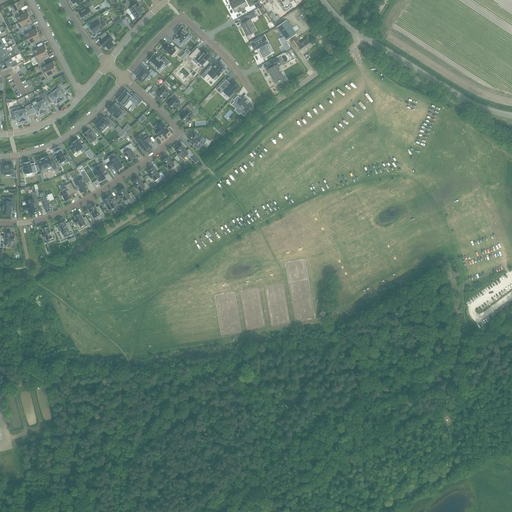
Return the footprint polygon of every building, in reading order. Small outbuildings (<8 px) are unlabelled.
[(12,12),(13,15),(19,12),(18,10),(25,6),(21,0),(15,3),(15,4),(11,6),(13,12),(12,12)] [(244,0),(237,0),(231,4),(235,12),(241,9),(241,10),(244,9),(244,7),(247,5),(244,0)] [(277,0),(278,1),(279,0),(282,0),(286,4),(284,6),(286,9),(291,6),(289,3),(292,0),(277,0)] [(92,5),(90,2),(84,6),(86,9),(85,9),(81,11),(82,12),(79,14),(81,17),(83,20),(83,21),(93,14),(89,7),(92,5)] [(133,6),(131,3),(125,7),(127,10),(129,8),(132,13),(141,8),(138,3),(137,2),(133,6)] [(144,13),(141,8),(132,13),(135,18),(138,17),(139,18),(142,15),(141,15),(144,13)] [(20,15),(19,12),(13,15),(15,18),(16,18),(19,22),(30,17),(27,12),(20,15)] [(93,31),(94,34),(103,28),(99,21),(101,20),(98,16),(91,21),(94,25),(89,28),(92,32),(93,31)] [(248,16),(241,19),(243,23),(241,24),(242,25),(242,26),(242,25),(243,27),(247,35),(253,32),(256,31),(254,27),(250,20),(250,19),(248,16)] [(30,17),(19,22),(19,23),(20,22),(22,28),(20,29),(22,32),(28,29),(26,26),(32,23),(29,17),(30,17)] [(287,20),(277,27),(287,41),(296,34),(287,20)] [(176,38),(173,41),(180,47),(184,43),(182,41),(189,33),(185,30),(186,29),(182,26),(179,30),(176,33),(178,34),(175,37),(176,38)] [(29,32),(28,29),(22,32),(23,35),(25,34),(27,39),(38,33),(36,28),(29,32)] [(39,33),(38,33),(27,39),(28,39),(31,44),(29,46),(30,49),(36,46),(35,43),(41,40),(38,34),(39,33)] [(102,39),(99,42),(104,48),(106,46),(108,49),(114,45),(111,42),(113,40),(108,34),(107,35),(105,33),(100,37),(102,39)] [(265,36),(251,44),(255,50),(257,49),(256,49),(258,48),(258,49),(259,48),(264,57),(265,56),(264,54),(268,52),(264,45),(268,43),(267,40),(266,39),(265,36)] [(296,39),(291,42),(296,50),(299,48),(302,53),(312,46),(308,39),(300,44),(296,39)] [(165,44),(162,47),(171,55),(174,52),(176,54),(180,50),(176,46),(174,48),(167,42),(165,44)] [(38,48),(36,46),(30,49),(32,52),(33,51),(36,55),(34,56),(47,50),(44,45),(38,48)] [(0,57),(9,54),(6,49),(0,51),(0,57)] [(197,49),(190,56),(193,59),(194,57),(202,65),(207,60),(206,59),(210,54),(204,49),(201,53),(197,49)] [(47,50),(34,56),(39,65),(45,62),(43,59),(49,56),(46,50),(47,50)] [(11,58),(9,54),(0,57),(0,60),(0,61),(1,63),(11,58)] [(154,55),(149,61),(157,69),(163,64),(166,67),(170,62),(164,56),(161,60),(157,57),(154,55)] [(14,63),(11,58),(1,63),(4,68),(11,65),(12,68),(18,65),(16,62),(14,63)] [(46,65),(45,62),(39,65),(40,68),(42,73),(56,66),(53,61),(46,65)] [(211,65),(201,76),(204,79),(208,74),(213,78),(216,74),(218,76),(221,73),(222,73),(223,73),(222,72),(225,69),(222,66),(223,66),(222,65),(222,66),(221,65),(222,65),(221,64),(221,65),(218,62),(216,65),(215,65),(214,67),(214,66),(213,67),(214,67),(213,68),(211,65)] [(275,62),(265,68),(268,73),(270,72),(271,74),(271,75),(272,78),(273,78),(275,82),(279,81),(281,80),(280,80),(284,78),(275,62)] [(56,67),(56,66),(42,73),(42,74),(43,73),(46,79),(42,81),(44,84),(53,79),(52,76),(58,73),(55,67),(56,67)] [(139,73),(136,77),(142,82),(150,73),(153,76),(156,73),(151,69),(149,72),(144,68),(141,71),(139,73)] [(169,86),(164,81),(159,87),(162,89),(157,95),(159,97),(158,97),(162,101),(168,94),(167,94),(170,91),(166,88),(169,86)] [(225,81),(220,86),(224,90),(223,91),(230,97),(239,87),(233,81),(229,85),(225,81)] [(54,92),(61,100),(65,97),(63,94),(66,92),(60,84),(56,87),(58,89),(54,92)] [(190,86),(184,92),(187,95),(192,89),(190,86)] [(120,102),(123,105),(124,104),(123,104),(125,100),(128,102),(130,99),(134,102),(135,100),(139,103),(142,100),(135,94),(132,97),(131,96),(131,95),(127,92),(125,90),(125,91),(124,90),(122,93),(123,93),(120,96),(118,100),(120,102)] [(54,102),(56,104),(61,100),(54,92),(50,95),(46,91),(43,93),(51,104),(54,102)] [(202,91),(194,100),(199,104),(207,95),(202,91)] [(174,111),(174,110),(179,105),(178,104),(180,102),(177,99),(179,96),(175,92),(170,97),(173,99),(167,105),(174,111)] [(37,101),(43,112),(48,110),(47,107),(51,104),(43,93),(40,95),(41,98),(37,101)] [(234,101),(231,104),(236,108),(239,105),(243,109),(240,113),(243,116),(250,108),(249,107),(251,105),(248,102),(249,101),(247,99),(246,100),(243,97),(241,99),(237,95),(233,100),(234,101)] [(32,104),(28,105),(32,115),(36,113),(38,115),(43,112),(37,101),(32,103),(32,104)] [(20,110),(23,121),(29,119),(28,116),(32,115),(28,105),(25,107),(25,109),(20,110)] [(124,115),(127,111),(120,106),(118,109),(114,106),(113,105),(110,108),(108,110),(118,119),(123,114),(124,115)] [(187,124),(186,123),(191,118),(191,117),(193,115),(190,111),(192,109),(188,105),(183,110),(185,112),(180,117),(187,124)] [(14,110),(10,111),(12,120),(16,119),(17,123),(17,122),(23,121),(20,110),(19,106),(14,108),(14,110)] [(142,123),(147,118),(143,114),(139,119),(142,123)] [(96,125),(95,126),(101,131),(107,125),(110,128),(112,126),(114,128),(116,125),(110,120),(108,122),(104,118),(99,122),(98,121),(95,124),(96,125)] [(154,131),(159,136),(162,134),(164,136),(169,131),(162,123),(159,126),(157,124),(154,127),(156,130),(154,131)] [(226,133),(227,132),(230,134),(232,130),(225,125),(221,129),(226,133)] [(83,135),(91,143),(93,141),(94,141),(97,138),(94,135),(94,134),(92,132),(89,130),(83,135)] [(201,137),(201,138),(198,136),(199,135),(192,132),(193,131),(192,131),(188,139),(194,142),(192,145),(199,149),(202,144),(203,145),(206,140),(201,137)] [(148,142),(151,139),(146,134),(143,136),(142,135),(136,140),(144,150),(150,145),(148,142)] [(73,144),(69,146),(74,153),(77,151),(81,149),(83,152),(88,148),(84,143),(82,145),(78,139),(72,143),(73,144)] [(121,151),(123,154),(129,162),(136,157),(133,152),(136,150),(131,143),(121,151)] [(186,151),(182,145),(179,147),(178,146),(174,150),(180,156),(181,156),(183,158),(187,155),(189,158),(194,154),(189,148),(186,151)] [(61,150),(54,153),(60,163),(66,160),(67,162),(71,160),(67,154),(64,156),(61,150)] [(41,160),(37,161),(41,170),(41,169),(43,172),(47,171),(46,168),(52,165),(54,170),(58,169),(54,160),(51,162),(49,156),(45,158),(45,157),(44,157),(41,159),(41,160)] [(116,171),(123,166),(116,156),(110,160),(108,158),(104,161),(110,169),(113,166),(116,171)] [(182,168),(175,160),(172,162),(168,156),(161,162),(162,162),(166,168),(167,167),(169,170),(173,167),(177,172),(182,168)] [(34,163),(31,164),(30,161),(29,162),(23,163),(24,169),(23,169),(24,173),(25,173),(25,174),(32,172),(33,174),(37,173),(34,163)] [(93,172),(99,182),(102,180),(102,181),(106,178),(102,172),(106,169),(102,163),(95,167),(97,170),(93,172)] [(6,165),(6,166),(1,166),(2,174),(5,174),(11,173),(11,177),(14,177),(14,178),(17,178),(16,170),(13,170),(13,165),(9,165),(8,165),(6,165)] [(165,177),(161,171),(158,173),(154,167),(146,173),(147,172),(152,178),(155,180),(158,178),(160,180),(165,177)] [(75,183),(81,193),(88,188),(85,184),(91,180),(85,170),(81,173),(84,177),(82,178),(75,183)] [(132,183),(137,189),(138,188),(139,191),(143,188),(145,191),(150,188),(146,182),(143,184),(139,178),(131,183),(132,183)] [(75,191),(75,192),(71,183),(64,186),(65,188),(60,191),(62,195),(62,196),(61,197),(63,200),(65,199),(66,201),(72,198),(70,193),(75,191)] [(121,189),(117,191),(122,199),(122,198),(124,201),(128,199),(131,203),(137,200),(131,192),(129,194),(128,194),(124,188),(122,189),(121,189)] [(37,211),(36,206),(35,202),(38,201),(35,192),(31,193),(33,199),(25,201),(26,205),(23,206),(25,212),(28,211),(29,213),(37,211)] [(43,204),(45,210),(52,207),(50,200),(54,199),(52,193),(40,197),(41,198),(38,200),(39,206),(43,204)] [(116,208),(119,206),(115,199),(112,201),(109,196),(103,200),(105,203),(104,203),(106,207),(107,207),(109,210),(115,206),(116,208)] [(8,201),(3,201),(2,214),(11,215),(11,210),(12,210),(12,207),(15,207),(16,198),(8,198),(8,201)] [(95,205),(93,206),(92,207),(92,206),(89,207),(89,208),(88,209),(90,212),(89,212),(89,213),(90,216),(91,216),(92,215),(94,218),(98,216),(99,218),(105,215),(99,206),(96,207),(95,205)] [(90,224),(86,217),(83,218),(80,213),(75,216),(76,219),(73,220),(74,221),(73,222),(75,224),(76,225),(79,224),(80,226),(83,225),(85,227),(90,224)] [(65,221),(63,222),(62,222),(62,221),(58,223),(59,224),(58,224),(59,227),(58,227),(58,228),(59,231),(60,231),(61,231),(62,234),(67,232),(68,234),(73,232),(69,222),(66,223),(65,221)] [(57,239),(54,231),(51,232),(49,227),(43,229),(44,231),(41,232),(41,234),(40,234),(41,237),(42,236),(43,238),(45,237),(46,240),(50,239),(51,241),(57,239)] [(7,233),(6,233),(5,233),(5,236),(1,236),(0,247),(5,248),(5,244),(11,245),(11,242),(14,242),(15,235),(11,235),(11,233),(11,232),(7,232),(7,233)]
